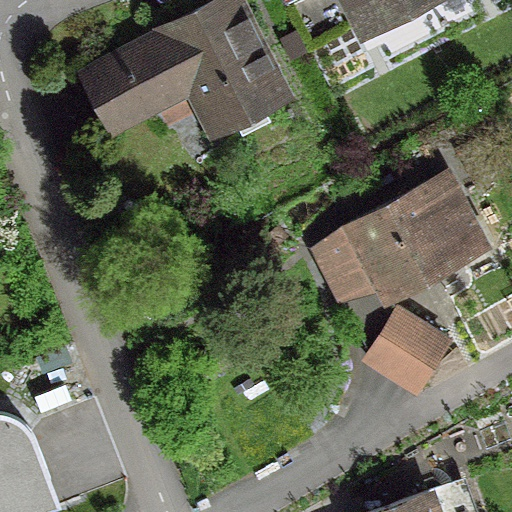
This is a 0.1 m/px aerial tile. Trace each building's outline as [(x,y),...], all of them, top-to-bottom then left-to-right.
[(232,0),(212,0),(79,71),(109,129),(149,108),(143,97),(182,77),(210,131),(282,94),(232,0)] [(345,0),(358,24),(405,0),(345,0)] [(475,170),(461,143),(450,149),(464,175),(475,170)] [(481,244),(442,172),(344,224),(325,240),(332,248),(315,257),(365,350),(362,357),(411,388),(442,339),(391,306),(385,295),(481,244)] [(0,490),(43,475),(29,438),(22,429),(14,421),(0,414),(0,490)] [(430,511),(423,490),(363,511),(430,511)]
